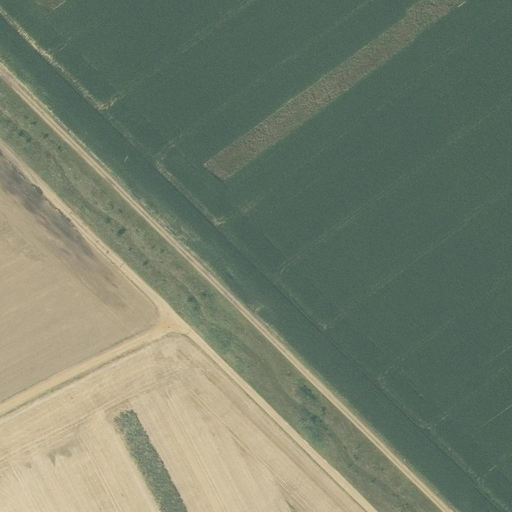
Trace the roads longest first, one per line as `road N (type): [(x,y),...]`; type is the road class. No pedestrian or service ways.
road 1 (track): [(0,75),(442,511)]
road 2 (track): [(0,147),(372,511)]
road 3 (track): [(171,315),(130,345),(0,409)]
